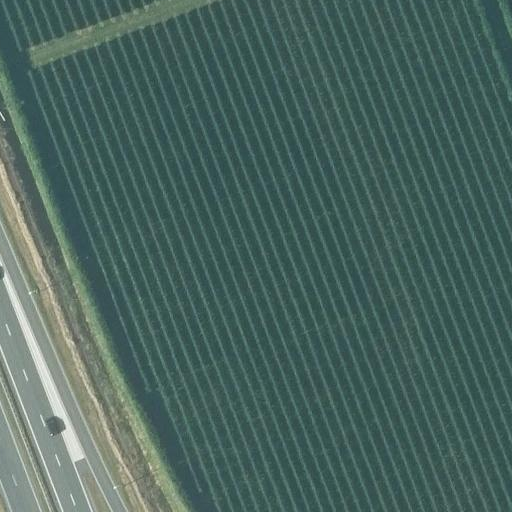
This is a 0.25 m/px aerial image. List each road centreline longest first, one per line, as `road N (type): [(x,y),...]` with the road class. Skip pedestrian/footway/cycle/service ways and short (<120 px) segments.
road 1 (trunk): [(120,511),(0,271)]
road 2 (trunk): [(78,511),(0,302)]
